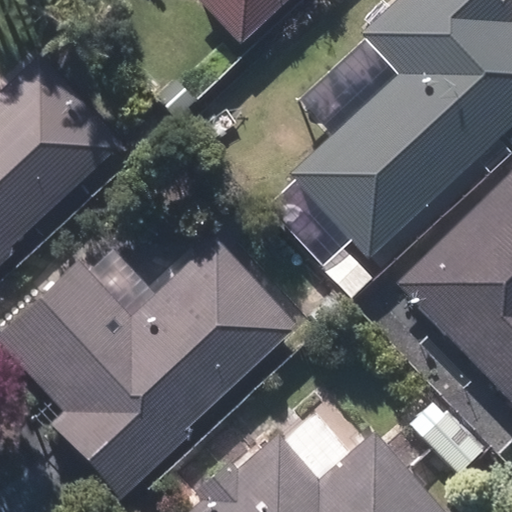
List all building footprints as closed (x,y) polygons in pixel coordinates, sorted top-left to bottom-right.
[(192,0),(191,1),(240,54),(297,0),(192,0)] [(289,183),(371,271),(511,136),(511,13),(500,0),(494,0),(489,5),(484,0),(403,0),(357,44),(395,83),(289,183)] [(0,274),(11,264),(6,260),(120,155),(37,65),(0,99),(0,274)] [(126,120),(142,137),(161,121),(144,103),(126,120)] [(511,179),(395,292),(511,412),(511,179)] [(76,466),(116,510),(186,446),(180,440),(295,336),(215,249),(170,289),(142,258),(99,296),(77,272),(0,341),(0,353),(62,421),(47,434),(76,466)] [(337,251),(317,271),(347,301),(366,281),(337,251)] [(429,458),(456,485),(483,459),(447,423),(444,424),(429,409),(404,434),(415,444),(397,462),(411,476),(429,458)] [(434,511),(373,441),(367,447),(345,421),(325,437),(315,425),(285,451),(278,444),(234,481),(227,472),(192,501),(200,510),(198,511),(434,511)]
